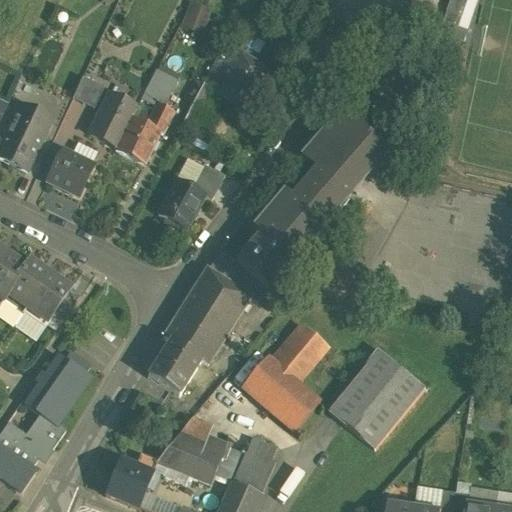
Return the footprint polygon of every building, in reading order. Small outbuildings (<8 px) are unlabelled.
[(465,0),(441,0),(451,3),(447,13),(459,17),(462,7),(463,7),(465,0)] [(202,34),(210,10),(186,2),(178,27),(202,34)] [(218,61),(183,124),(210,140),(221,120),(214,116),(223,99),(252,118),(264,99),(260,96),(272,78),(236,54),(228,67),(218,61)] [(156,73),(141,102),(157,110),(158,107),(165,110),(178,84),(156,73)] [(73,102),(94,112),(104,90),(83,81),(73,102)] [(136,111),(109,97),(89,138),(116,151),(131,121),(136,111)] [(154,125),(166,131),(174,115),(165,110),(158,107),(157,110),(150,123),(154,125)] [(50,123),(21,109),(4,142),(0,152),(0,161),(26,174),(50,123)] [(163,341),(170,345),(148,380),(179,399),(201,365),(208,370),(252,301),(254,302),(263,289),(271,295),(352,198),(348,195),(387,148),(342,111),(301,160),(315,173),(292,200),(285,195),(254,232),(260,237),(236,266),(225,257),(210,274),(206,272),(163,341)] [(152,131),(131,121),(116,151),(115,153),(145,167),(161,135),(152,131)] [(166,131),(154,125),(152,131),(161,135),(164,136),(166,131)] [(93,168),(62,153),(47,184),(79,199),(93,168)] [(224,179),(205,169),(191,193),(204,200),(211,203),(224,179)] [(191,193),(176,184),(157,218),(185,233),(204,200),(191,193)] [(25,269),(6,256),(0,264),(0,302),(3,304),(7,299),(6,298),(26,270),(25,269)] [(50,277),(30,263),(25,269),(26,270),(6,298),(7,299),(26,312),(50,277)] [(50,277),(26,312),(46,326),(70,291),(50,277)] [(302,329),(271,365),(296,387),(328,351),(302,329)] [(25,407),(41,418),(28,437),(9,424),(0,437),(0,477),(23,494),(38,473),(34,470),(46,453),(51,457),(67,434),(60,429),(93,381),(86,377),(92,369),(72,355),(67,363),(59,358),(46,377),(42,374),(37,382),(40,385),(25,407)] [(329,415),(374,452),(421,394),(376,357),(329,415)] [(267,362),(242,390),(294,434),(318,406),(296,387),(271,365),(267,362)] [(222,460),(180,442),(158,467),(210,489),(222,460)] [(251,443),(246,455),(272,466),(277,454),(251,443)] [(272,466),(246,455),(232,486),(261,498),(274,468),(272,466)] [(158,467),(140,459),(135,471),(152,479),(158,467)] [(135,471),(119,464),(105,498),(137,511),(143,500),(152,479),(135,471)] [(254,511),(261,498),(232,486),(220,511),(254,511)] [(443,494),(440,511),(454,511),(457,496),(443,494)] [(471,498),(457,496),(454,511),(467,511),(468,509),(470,509),(471,498)] [(179,511),(180,511),(143,500),(137,511),(179,511)]
